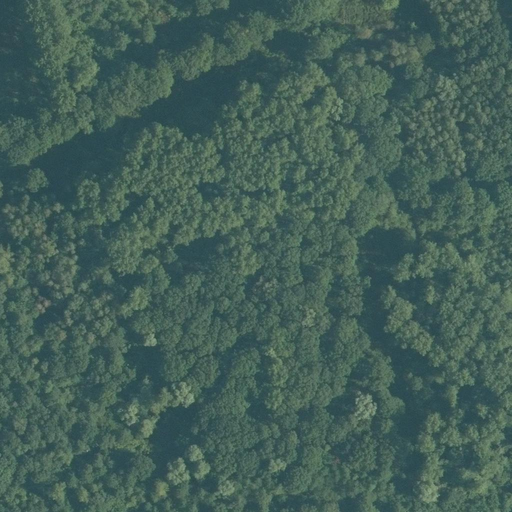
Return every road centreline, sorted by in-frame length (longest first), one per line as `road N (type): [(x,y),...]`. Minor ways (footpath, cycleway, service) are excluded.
road 1 (track): [(312,0),(72,115)]
road 2 (track): [(72,115),(35,0)]
